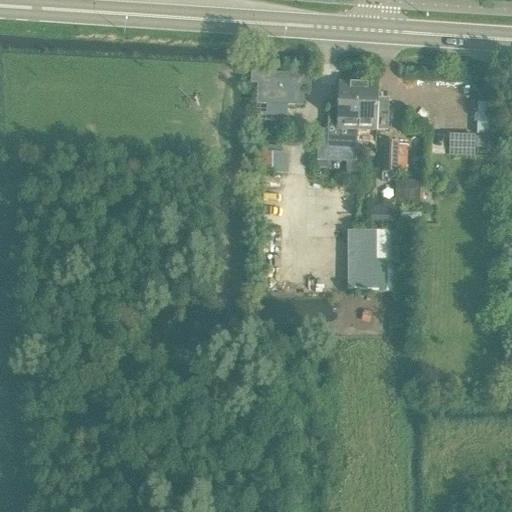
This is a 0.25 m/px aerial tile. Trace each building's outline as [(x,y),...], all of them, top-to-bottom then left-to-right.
[(250,69),(250,85),(257,85),(256,106),(302,107),(302,90),(288,90),(289,75),(266,74),(266,69),(253,69),(250,69)] [(376,103),(376,87),(338,86),(337,111),(327,110),(326,128),(326,149),(355,150),(356,133),(374,133),(374,132),(385,132),(386,103),(376,103)] [(475,144),(475,148),(486,149),(486,138),(475,138),(475,144)] [(381,175),(396,175),(397,144),(382,143),(381,175)] [(420,201),(420,184),(396,183),(395,200),(420,201)] [(395,209),(369,208),(369,226),(394,227),(394,224),(394,214),(395,209)] [(399,214),(399,224),(418,224),(418,214),(399,214)] [(370,287),(391,287),(392,233),(371,232),(370,287)]
